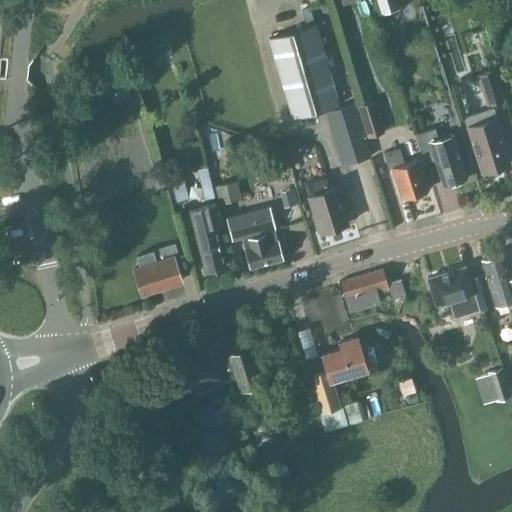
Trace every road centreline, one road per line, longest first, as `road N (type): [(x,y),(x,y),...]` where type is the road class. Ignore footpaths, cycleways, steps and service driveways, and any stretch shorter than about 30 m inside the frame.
road 1 (tertiary): [(67,353),(349,259),(511,219)]
road 2 (unclassified): [(67,353),(18,121),(26,0)]
road 3 (unclassified): [(12,511),(71,438),(67,353)]
